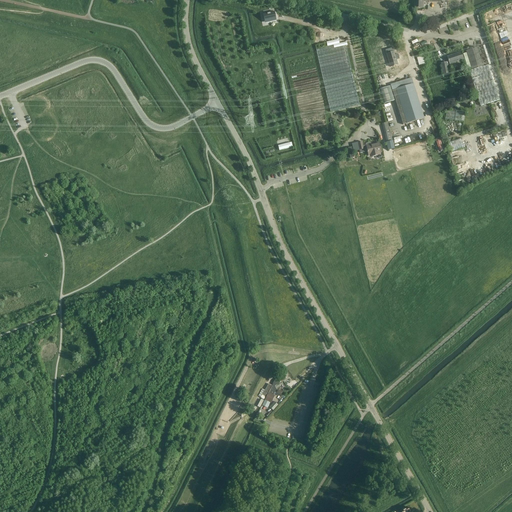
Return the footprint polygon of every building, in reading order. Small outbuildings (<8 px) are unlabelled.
[(429,1),(428,0),(414,0),(415,8),(423,8),(423,0),(429,1)] [(275,11),(261,15),(262,16),(264,24),(276,21),(275,13),(276,13),(275,11)] [(359,105),(346,46),(347,45),(346,42),(339,44),(338,40),(326,42),(327,47),(316,49),(330,112),(359,106),(359,105)] [(469,50),(466,51),(467,53),(463,54),(468,69),(472,67),(472,70),(470,71),(480,106),(499,101),(488,65),(484,67),(478,47),(469,50)] [(395,55),(394,52),(392,48),(385,50),(387,55),(390,67),(393,66),(393,67),(394,67),(394,66),(398,65),(396,60),(399,59),(398,55),(398,54),(395,55)] [(462,52),(447,57),(450,64),(464,59),(462,52)] [(448,62),(441,64),(443,74),(450,73),(448,62)] [(394,98),(403,125),(424,118),(411,79),(390,85),(391,86),(394,98)] [(390,87),(379,90),(383,105),(394,101),(390,87)] [(465,112),(447,110),(446,119),(464,122),(465,112)] [(362,142),(357,143),(352,144),(350,147),(347,147),(349,153),(359,150),(360,153),(367,152),(367,153),(367,152),(368,156),(370,155),(370,157),(380,155),(380,153),(381,153),(379,143),(371,145),(371,143),(370,143),(366,143),(366,144),(366,146),(363,146),(362,142)] [(289,143),(278,146),(279,151),(291,148),(289,143)] [(276,389),(274,387),(286,379),(283,375),(274,381),(272,386),(265,400),(271,403),(275,396),(273,395),(276,389)] [(268,384),(265,390),(262,389),(258,396),(261,398),(260,398),(264,400),(265,397),(272,386),(268,384)] [(274,402),(269,408),(273,411),(278,405),(274,402)]
